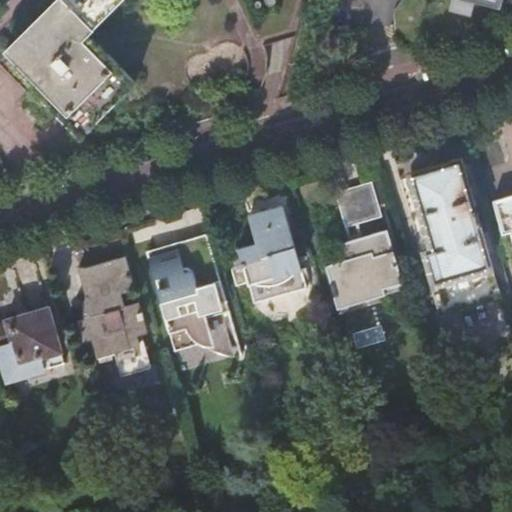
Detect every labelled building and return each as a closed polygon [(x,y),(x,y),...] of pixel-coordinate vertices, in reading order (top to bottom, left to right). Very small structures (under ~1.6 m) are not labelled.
[(49,100),(58,109),(90,128),(138,79),(103,45),(97,50),(86,40),(124,0),(59,0),(10,51),(53,94),(49,100)] [(460,161),(405,177),(415,215),(422,213),(433,249),(426,251),(443,311),(473,303),(471,293),(496,286),(479,225),(481,224),(477,210),(474,210),(460,161)] [(337,195),(346,227),(380,217),(371,185),(337,195)] [(511,193),(493,199),(511,264),(511,193)] [(239,246),(251,285),(255,301),(307,286),(301,268),(284,206),(249,215),(256,241),(239,246)] [(338,305),(366,297),(384,292),(383,287),(402,282),(388,229),(338,243),(342,258),(326,262),(334,293),(338,305)] [(207,232),(145,249),(161,304),(222,286),(207,232)] [(89,314),(79,317),(86,340),(94,338),(99,356),(117,351),(123,372),(151,365),(145,341),(139,342),(136,332),(149,329),(142,302),(127,305),(123,289),(138,286),(130,254),(91,264),(80,259),(86,287),(89,314)] [(8,321),(0,323),(0,355),(7,380),(65,362),(48,306),(7,319),(8,321)]
